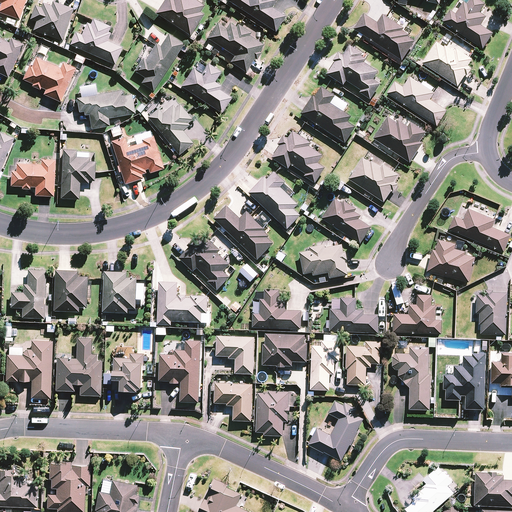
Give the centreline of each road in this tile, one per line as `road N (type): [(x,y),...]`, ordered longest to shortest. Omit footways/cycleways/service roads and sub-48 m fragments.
road 1 (residential): [(0,223),(86,232),(184,198),(235,151),(334,0)]
road 2 (residential): [(344,507),(378,455),(398,440),(511,442)]
road 3 (residential): [(182,435),(0,430)]
road 4 (residential): [(344,507),(182,435)]
road 5 (residential): [(390,264),(441,169),(453,157),(486,151)]
